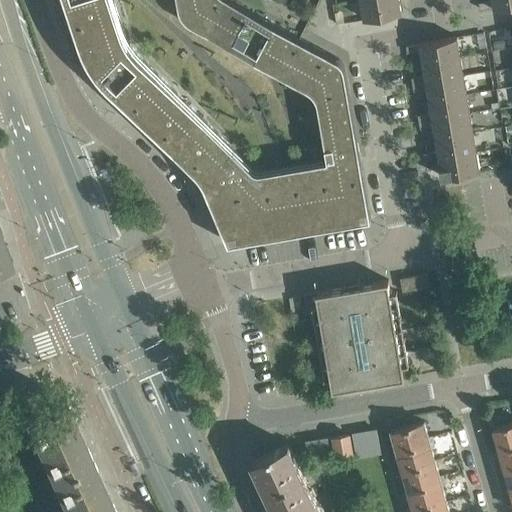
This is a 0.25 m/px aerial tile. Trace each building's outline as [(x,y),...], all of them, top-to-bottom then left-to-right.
[(123,30),(113,0),(68,0),(80,39),(86,52),(92,65),(100,77),(110,87),(195,172),(197,173),(199,176),(201,178),(202,180),(261,170),(259,170),(257,170),(255,169),(253,167),(138,54),(132,46),(127,38),(123,30)] [(177,0),(179,7),(179,9),(180,11),(181,14),(182,16),(184,18),(186,21),(188,23),(190,24),(308,87),(310,88),(312,90),(314,92),(315,94),(317,96),(317,98),(318,101),(328,157),(328,158),(327,159),(261,170),(202,180),(204,183),(205,185),(227,236),(370,211),(345,68),(345,66),(344,65),(344,63),(343,62),(342,60),(341,59),(338,57),(230,0),(177,0)] [(399,0),(361,0),(365,19),(402,13),(399,0)] [(511,0),(492,0),(480,2),(481,9),(495,7),(511,4),(511,0)] [(422,50),(424,62),(461,56),(457,36),(420,42),(421,43),(407,46),(408,52),(422,50)] [(412,77),(413,83),(464,75),(461,56),(424,62),(426,75),(412,77)] [(428,88),(430,100),(467,94),(464,75),(413,83),(414,90),(428,88)] [(419,115),(420,121),(470,113),(467,94),(430,100),(432,113),(419,115)] [(435,125),(437,138),(474,132),(470,113),(420,121),(421,128),(435,125)] [(425,153),(426,159),(477,151),(474,132),(437,138),(439,150),(425,153)] [(477,151),(426,159),(427,166),(441,163),(443,177),(480,170),(477,151)] [(0,229),(0,266),(12,262),(3,239),(4,239),(1,231),(1,232),(0,229)] [(401,278),(403,291),(430,286),(428,273),(401,278)] [(317,292),(333,388),(405,376),(389,280),(317,292)] [(25,416),(51,474),(92,456),(66,398),(42,408),(40,403),(28,408),(31,413),(25,416)] [(392,430),(403,470),(436,460),(431,445),(435,444),(432,436),(429,436),(424,421),(392,430)] [(511,422),(493,428),(499,449),(511,444),(511,422)] [(377,429),(365,431),(369,455),(381,453),(377,429)] [(354,433),(357,457),(369,455),(365,431),(354,433)] [(335,436),(337,454),(353,452),(350,434),(335,436)] [(331,437),(319,439),(323,463),(335,461),(331,437)] [(319,439),(307,441),(311,465),(323,463),(319,439)] [(253,461),(267,491),(304,474),(289,444),(253,461)] [(511,444),(499,449),(505,469),(511,466),(511,444)] [(51,474),(67,511),(117,511),(92,456),(51,474)] [(403,470),(415,509),(447,500),(443,484),(446,483),(444,475),(440,476),(436,460),(403,470)] [(321,511),(313,492),(304,474),(267,491),(277,511),(321,511)] [(415,509),(415,511),(450,511),(447,500),(415,509)]
